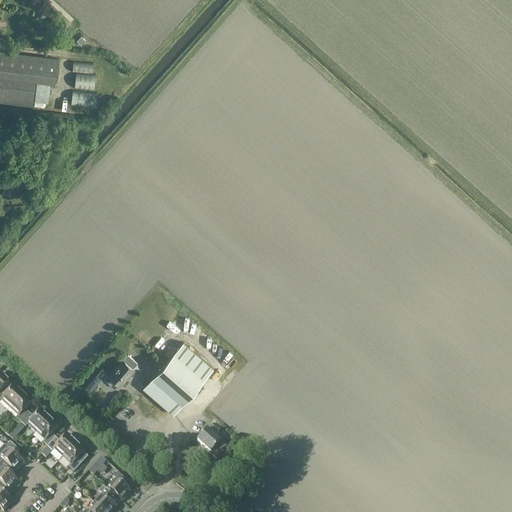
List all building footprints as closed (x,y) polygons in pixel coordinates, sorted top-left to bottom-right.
[(53,83),(56,58),(0,51),(0,101),(31,105),(34,81),(53,83)] [(96,68),(74,68),(74,106),(96,106),(96,68)] [(15,191),(25,191),(25,180),(20,180),(20,174),(3,174),(3,193),(15,193),(15,191)] [(173,413),(213,368),(183,342),(143,387),(173,413)] [(122,359),(108,374),(119,384),(128,373),(130,374),(134,369),(132,368),(137,362),(127,354),(123,359),(122,359)] [(0,373),(0,392),(3,390),(10,382),(0,373)] [(7,394),(3,390),(0,392),(0,402),(1,401),(10,409),(24,395),(14,386),(7,394)] [(24,395),(10,409),(18,417),(16,419),(21,424),(30,414),(25,410),(32,402),(24,395)] [(33,418),(30,414),(21,424),(25,428),(28,425),(36,433),(50,419),(41,410),(33,418)] [(50,419),(36,433),(45,441),(42,444),(47,448),(56,438),(52,435),(59,427),(50,419)] [(197,441),(211,453),(216,458),(226,446),(215,437),(219,432),(210,424),(205,429),(206,431),(197,441)] [(60,442),(56,438),(47,448),(52,452),(54,450),(62,458),(76,443),(67,435),(60,442)] [(19,451),(10,443),(6,448),(8,450),(0,458),(0,459),(2,461),(14,472),(14,471),(15,472),(23,463),(16,455),(19,451)] [(76,443),(62,458),(71,466),(69,468),(73,472),(82,463),(78,459),(85,451),(76,443)] [(103,464),(106,461),(102,457),(90,469),(98,476),(106,467),(103,464)] [(14,472),(2,461),(0,463),(0,467),(2,470),(0,471),(0,483),(8,491),(9,492),(17,483),(10,476),(14,472)] [(122,502),(130,493),(123,486),(127,482),(118,474),(114,478),(116,480),(107,489),(122,502)] [(4,495),(8,491),(0,483),(0,508),(3,511),(12,502),(4,495)] [(102,495),(93,504),(101,511),(112,511),(117,508),(109,501),(113,497),(102,487),(98,492),(102,495)]
